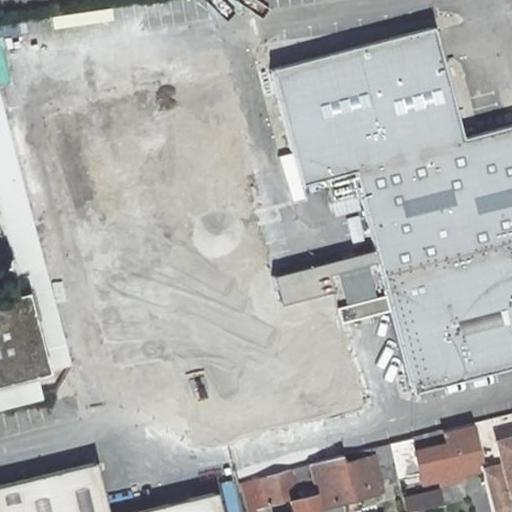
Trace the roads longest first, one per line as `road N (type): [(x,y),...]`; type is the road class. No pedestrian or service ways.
road 1 (unknown): [(104,418),(25,85),(37,74),(238,35)]
road 2 (unknown): [(104,418),(167,457),(207,464),(511,385)]
road 3 (unknown): [(238,35),(470,0),(486,9),(511,50)]
road 4 (unknown): [(238,35),(266,165),(294,219),(320,245)]
